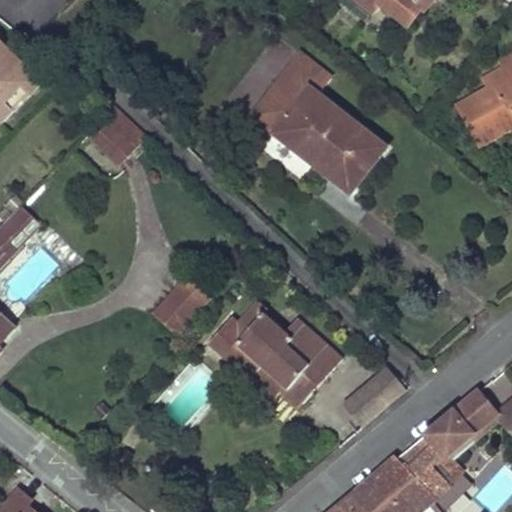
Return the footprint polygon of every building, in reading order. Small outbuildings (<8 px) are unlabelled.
[(435,0),(355,0),(374,14),(380,6),(408,28),(421,13),(424,14),(435,0)] [(0,124),(39,85),(25,71),(0,47),(0,124)] [(254,118),(276,135),(317,167),(323,161),(356,187),(385,149),(320,99),(334,81),(302,57),(254,118)] [(511,58),(500,65),(503,72),(507,69),(511,77),(511,58)] [(511,77),(507,69),(503,72),(487,80),(493,90),(460,109),(481,145),(511,127),(511,77)] [(115,107),(105,118),(112,124),(138,149),(148,139),(115,107)] [(105,118),(88,136),(95,143),(112,124),(105,118)] [(0,270),(42,226),(21,207),(0,229),(0,344),(14,329),(0,316),(0,270)] [(189,276),(157,312),(181,333),(213,297),(189,276)] [(311,332),(298,320),(284,335),(263,317),(261,319),(251,310),(215,351),(227,362),(250,381),(257,374),(262,367),(287,389),(281,394),(299,410),(317,390),(344,360),(311,332)] [(262,367),(257,374),(281,394),(287,389),(262,367)] [(346,405),(364,426),(407,390),(386,370),(346,405)] [(455,415),(474,438),(498,418),(479,396),(455,415)] [(511,405),(498,418),(501,422),(511,435),(511,405)] [(392,468),(358,497),(372,511),(422,511),(436,501),(450,488),(464,476),(452,463),(448,459),(474,438),(455,415),(428,438),(433,443),(419,455),(414,449),(409,454),(416,468),(410,474),(399,462),(392,468)] [(474,438),(448,459),(452,463),(501,422),(498,418),(474,438)] [(428,438),(414,449),(419,455),(433,443),(428,438)] [(450,488),(436,501),(445,511),(459,498),(450,488)] [(34,504),(21,493),(5,511),(31,511),(29,510),(34,504)] [(372,511),(358,497),(342,510),(344,511),(372,511)]
